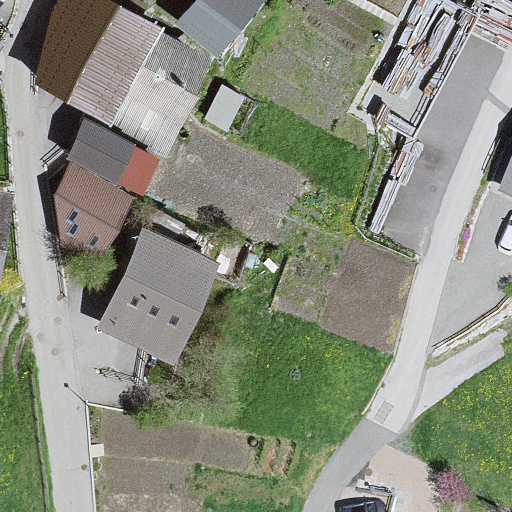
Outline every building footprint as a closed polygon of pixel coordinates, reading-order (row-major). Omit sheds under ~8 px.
[(111,0),(68,0),(34,81),(111,126),(164,28),(111,0)] [(198,0),(188,14),(234,47),(268,0),(198,0)] [(0,68),(21,40),(0,28),(0,68)] [(19,186),(0,183),(0,290),(7,292),(19,186)] [(234,270),(151,229),(102,325),(182,367),(234,270)]
